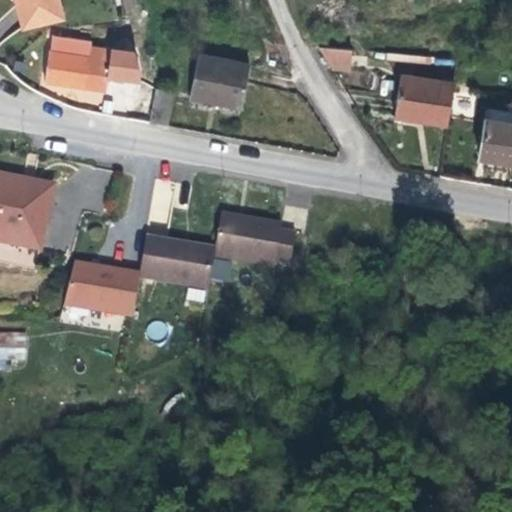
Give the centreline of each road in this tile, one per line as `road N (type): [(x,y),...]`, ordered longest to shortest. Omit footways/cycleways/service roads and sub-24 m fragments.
road 1 (residential): [(0,112),(376,189)]
road 2 (residential): [(376,189),(273,0)]
road 3 (residential): [(376,189),(511,209)]
